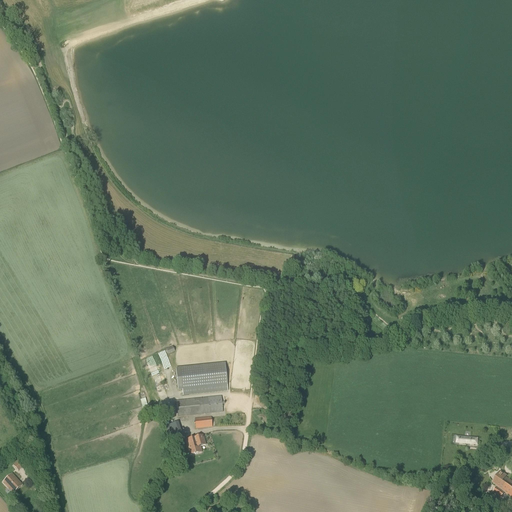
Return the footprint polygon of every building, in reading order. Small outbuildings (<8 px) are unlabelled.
[(166,348),(168,354),(175,352),(173,346),(166,348)] [(225,363),(175,368),(178,390),(182,390),(183,396),(228,392),(225,363)] [(139,395),(144,415),(149,413),(144,394),(139,395)] [(176,401),(178,417),(223,412),(221,396),(176,401)] [(212,427),(211,417),(194,419),(195,429),(212,427)] [(178,422),(166,426),(172,444),(184,440),(178,422)] [(203,435),(185,440),(190,456),(202,453),(200,447),(206,446),(203,435)] [(456,444),(467,444),(468,445),(478,445),(478,438),(456,436),(456,444)] [(17,452),(13,456),(18,461),(22,457),(17,452)] [(24,466),(19,460),(13,466),(18,472),(24,466)] [(493,493),(498,496),(509,479),(506,477),(507,476),(500,472),(492,483),(497,487),(493,493)] [(12,474),(3,483),(13,494),(22,485),(12,474)] [(511,481),(509,479),(498,496),(501,498),(505,493),(511,497),(511,481)]
